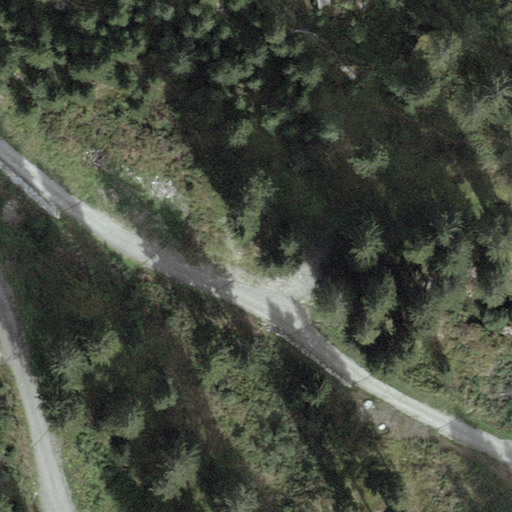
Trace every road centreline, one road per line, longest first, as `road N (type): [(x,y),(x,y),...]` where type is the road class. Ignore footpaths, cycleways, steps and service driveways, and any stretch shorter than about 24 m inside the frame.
road 1 (track): [(0,146),(133,254),(268,312),(511,454)]
road 2 (track): [(62,511),(0,304)]
